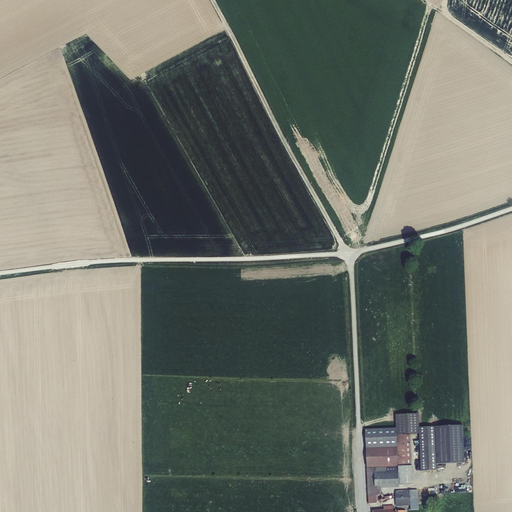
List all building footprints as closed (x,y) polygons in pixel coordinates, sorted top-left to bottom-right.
[(396,435),(410,435),(419,434),(419,428),(418,414),(396,415),(396,428),(396,435)] [(435,427),(437,464),(464,463),(463,426),(435,427)] [(419,428),(419,434),(421,471),(437,471),(435,427),(419,428)] [(396,435),(396,428),(365,429),(367,468),(366,468),(368,504),(376,504),(378,500),(378,496),(381,495),(381,489),(399,488),(399,486),(412,485),(412,466),(411,466),(410,435),(396,435)] [(428,489),(395,491),(395,507),(410,506),(411,510),(419,510),(417,495),(429,494),(428,489)]
